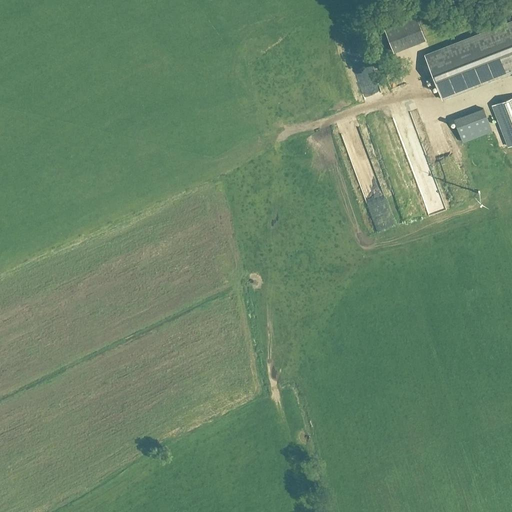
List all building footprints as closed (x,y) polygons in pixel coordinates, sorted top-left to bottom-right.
[(425,39),(416,16),(384,29),(393,52),(425,39)] [(511,71),(511,20),(425,55),(442,99),(511,71)] [(511,97),(492,105),(508,146),(511,144),(511,97)] [(463,142),(492,130),(483,108),(454,119),(463,142)] [(372,143),(363,114),(337,122),(357,182),(374,176),(364,145),(372,143)] [(449,200),(463,197),(454,160),(458,159),(454,143),(443,146),(444,150),(450,148),(452,156),(446,157),(447,162),(451,161),(452,167),(442,170),(449,200)] [(414,154),(408,156),(412,169),(419,167),(414,154)] [(374,165),(379,163),(386,180),(402,174),(394,155),(373,163),(374,165)] [(386,209),(372,215),(379,232),(393,226),(386,209)]
